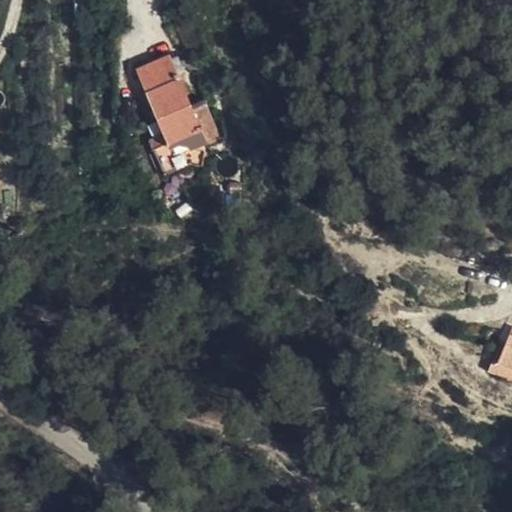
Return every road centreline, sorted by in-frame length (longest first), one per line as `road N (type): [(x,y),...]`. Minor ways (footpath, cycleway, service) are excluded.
road 1 (track): [(142,0),(147,32),(127,55),(123,131),(148,186),(227,237),(511,288)]
road 2 (unclassified): [(0,394),(161,511)]
